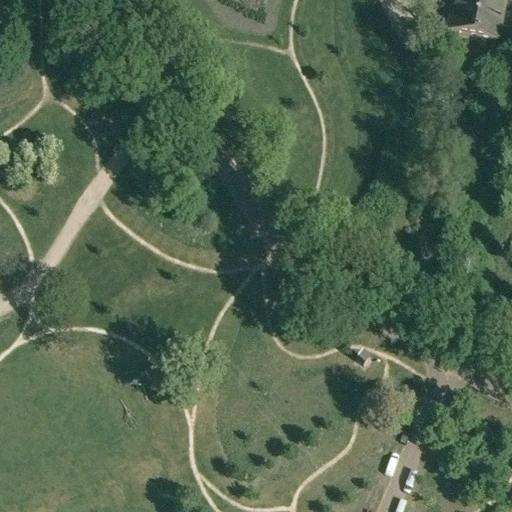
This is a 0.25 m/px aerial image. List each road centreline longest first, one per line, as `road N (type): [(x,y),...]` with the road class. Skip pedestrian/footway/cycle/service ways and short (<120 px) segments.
road 1 (residential): [(110,9),(281,248),(320,284),(444,364)]
road 2 (residential): [(444,364),(385,511)]
